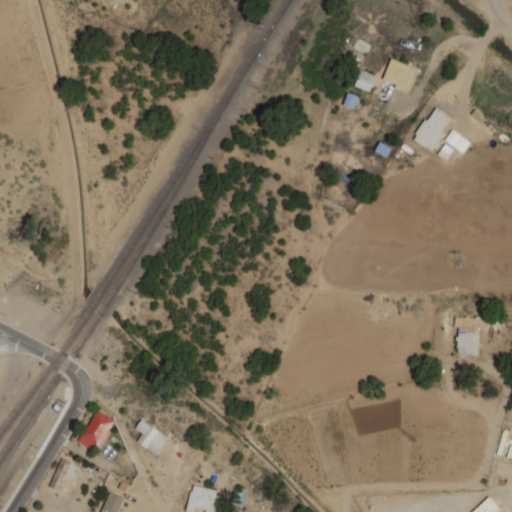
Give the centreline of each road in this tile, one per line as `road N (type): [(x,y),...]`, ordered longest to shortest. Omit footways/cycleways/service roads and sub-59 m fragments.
road 1 (residential): [(81,390),(110,403),(163,511)]
road 2 (residential): [(81,390),(11,511)]
